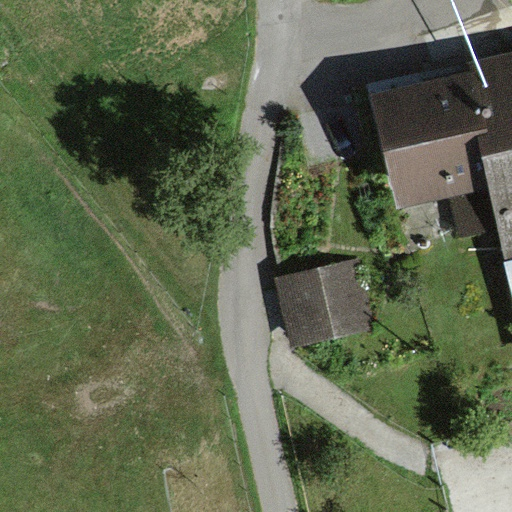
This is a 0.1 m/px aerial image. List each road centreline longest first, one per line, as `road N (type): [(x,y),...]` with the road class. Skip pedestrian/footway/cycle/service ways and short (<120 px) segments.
road 1 (unclassified): [(266,0),(241,348),(277,511)]
road 2 (unknown): [(263,51),(344,36),(418,0)]
